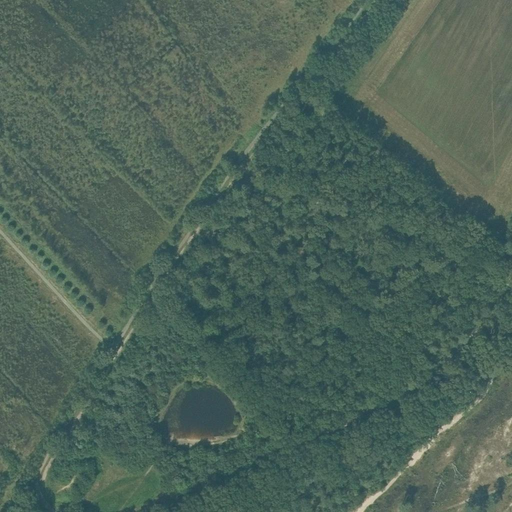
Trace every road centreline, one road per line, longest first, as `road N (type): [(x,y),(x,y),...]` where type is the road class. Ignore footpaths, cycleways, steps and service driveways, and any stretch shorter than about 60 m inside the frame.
road 1 (track): [(114,347),(121,351),(187,246),(376,0)]
road 2 (track): [(42,498),(46,475),(121,351)]
